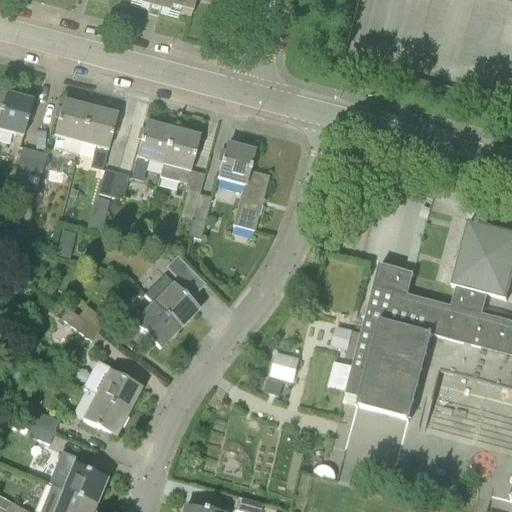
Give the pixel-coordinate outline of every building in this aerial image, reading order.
[(194,2),(195,0),(121,0),(148,7),(147,12),(159,15),(160,10),(190,18),(194,2)] [(5,97),(0,114),(0,133),(22,140),(31,104),(5,97)] [(54,140),(80,147),(89,111),(63,104),(54,140)] [(89,111),(80,147),(95,151),(90,170),(102,174),(107,154),(106,154),(116,117),(89,111)] [(147,165),(162,168),(172,132),(146,125),(130,181),(142,185),(147,165)] [(172,132),(162,168),(159,179),(186,186),(184,193),(187,194),(180,218),(192,221),(199,197),(204,177),(189,173),(198,139),(172,132)] [(217,183),(242,189),(249,168),(253,154),(226,147),(223,158),(224,158),(217,183)] [(15,174),(27,178),(34,153),(22,150),(15,174)] [(39,181),(40,181),(46,156),(34,153),(27,178),(25,188),(37,191),(39,181)] [(249,168),(242,189),(232,228),(254,234),(268,179),(249,174),(251,168),(249,168)] [(98,196),(110,200),(116,175),(104,172),(98,196)] [(110,200),(122,203),(129,178),(116,175),(110,200)] [(199,197),(192,221),(188,239),(200,242),(211,200),(199,197)] [(365,323),(352,372),(353,372),(353,371),(366,374),(357,406),(357,407),(357,410),(358,410),(359,409),(407,422),(407,423),(408,424),(409,420),(410,421),(431,338),(511,358),(511,497),(511,503),(511,326),(481,318),(486,298),(506,303),(511,279),(511,235),(468,224),(451,288),(456,290),(450,311),(407,300),(413,276),(412,275),(412,276),(380,268),(380,267),(365,323)] [(191,286),(201,277),(183,259),(173,268),(191,286)] [(145,298),(152,306),(178,332),(198,313),(190,305),(190,304),(165,279),(145,298)] [(159,351),(178,332),(152,306),(133,325),(150,343),(151,343),(159,351)] [(98,333),(105,323),(85,308),(78,318),(98,333)] [(91,344),(98,333),(78,318),(77,320),(67,313),(60,322),(91,344)] [(297,382),(302,357),(278,353),(274,377),(297,382)] [(86,393),(95,398),(127,415),(140,392),(130,386),(130,385),(108,373),(104,381),(95,377),(86,393)] [(127,415),(95,398),(81,423),(104,435),(104,434),(114,439),(127,415)] [(30,425),(54,435),(59,424),(35,414),(30,425)] [(25,438),(49,448),(54,435),(30,425),(25,438)] [(61,493),(95,507),(105,482),(95,478),(95,477),(72,467),(61,493)] [(93,511),(95,507),(61,493),(53,511),(93,511)] [(234,511),(260,511),(262,507),(238,500),(234,511)]
